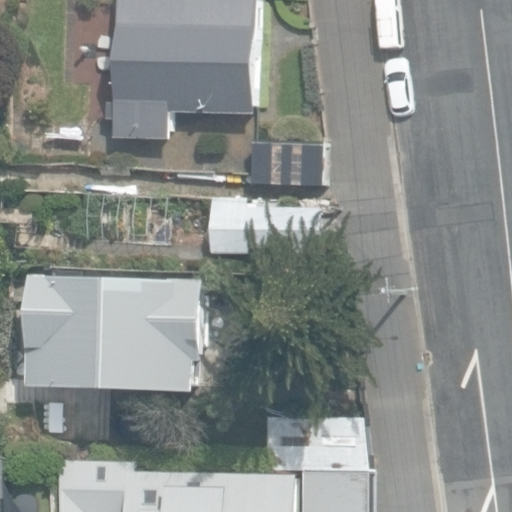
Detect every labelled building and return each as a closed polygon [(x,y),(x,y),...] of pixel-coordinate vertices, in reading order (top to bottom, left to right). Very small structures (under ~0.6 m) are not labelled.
[(120,138),(178,139),(179,113),(262,115),(265,0),(126,0),(123,106),(113,106),(112,119),(121,120),(120,138)] [(255,181),(329,183),(331,137),(257,134),(255,181)] [(75,238),(175,242),(177,194),(77,190),(75,238)] [(213,248),(324,252),(325,203),(250,200),(251,192),(216,191),(213,248)] [(39,387),(208,393),(209,361),(215,361),(218,281),(42,275),(39,387)] [(96,443),(142,446),(145,405),(98,402),(96,443)] [(270,469),(308,470),(379,470),(370,417),(271,414),(270,469)] [(304,511),(306,474),(144,470),(144,461),(60,459),(59,511),(304,511)] [(377,511),(379,470),(308,470),(306,511),(377,511)]
